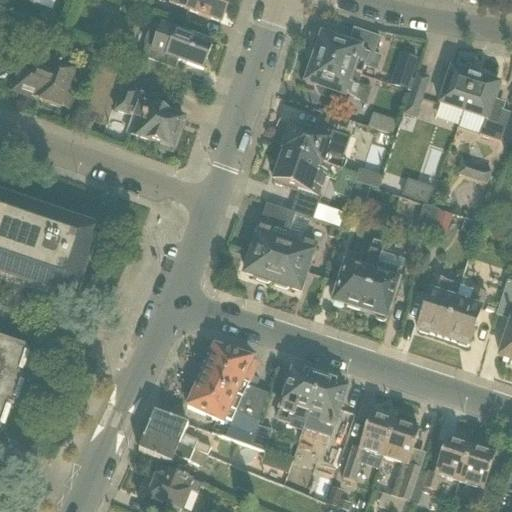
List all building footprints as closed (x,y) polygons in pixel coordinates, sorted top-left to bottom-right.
[(74,0),(74,1),(96,8),(99,7),(101,0),(74,0)] [(170,0),(169,5),(221,25),(229,0),(170,0)] [(38,31),(42,20),(33,17),(29,28),(38,31)] [(151,37),(147,45),(152,53),(148,63),(168,70),(175,72),(178,63),(203,72),(212,47),(161,28),(158,35),(151,37)] [(361,78),(365,67),(377,72),(380,61),(372,58),(377,41),(355,33),(349,49),(334,43),(332,39),(324,36),(320,38),(317,47),(319,51),(315,62),(361,78)] [(62,112),(67,109),(69,104),(66,99),(75,75),(61,70),(62,69),(59,69),(60,67),(28,56),(23,67),(13,94),(62,112)] [(307,75),(304,84),(306,88),(315,91),(319,88),(324,90),(320,99),(341,106),(344,97),(354,101),(355,99),(366,103),(369,92),(358,88),(361,78),(315,62),(311,73),(307,75)] [(462,75),(451,71),(439,107),(463,115),(475,79),(473,78),(474,76),(463,72),(462,75)] [(394,76),(391,88),(410,94),(414,83),(394,76)] [(475,79),(463,115),(484,122),(479,138),(500,145),(511,115),(501,112),(503,107),(494,103),(499,87),(488,83),(489,81),(478,77),(478,80),(475,79)] [(159,96),(170,100),(174,87),(164,84),(159,96)] [(124,92),(116,113),(128,117),(136,96),(124,92)] [(173,155),(184,123),(141,107),(144,99),(136,96),(128,117),(134,120),(128,136),(162,148),(161,151),(173,155)] [(423,102),(410,98),(404,116),(416,120),(423,102)] [(341,110),(326,104),(322,115),(337,120),(341,110)] [(396,137),(400,123),(375,116),(371,130),(396,137)] [(291,133),(283,155),(342,175),(343,173),(346,164),(342,163),(355,127),(327,117),(319,141),(295,131),(295,132),(291,133)] [(283,155),(273,186),(281,189),(298,195),(291,214),(314,222),(318,207),(326,181),(337,185),(334,195),(348,200),(349,201),(353,187),(354,188),(355,185),(357,178),(343,173),(342,175),(283,155)] [(480,170),(475,183),(488,187),(492,174),(480,170)] [(350,201),(348,207),(363,213),(365,206),(371,191),(355,185),(354,188),(353,187),(349,201),(350,201)] [(0,279),(75,305),(100,233),(0,198),(0,279)] [(324,206),(318,221),(344,230),(349,215),(324,206)] [(254,251),(246,276),(253,278),(252,281),(268,286),(270,284),(274,286),(275,289),(291,294),(292,291),(299,294),(307,268),(312,270),(316,257),(315,256),(318,249),(304,244),(301,252),(285,247),(295,217),(266,207),(258,229),(251,250),(254,251)] [(417,230),(431,235),(439,212),(424,207),(417,230)] [(438,213),(431,235),(446,239),(453,218),(438,213)] [(337,242),(341,231),(332,228),(329,239),(337,242)] [(345,267),(333,305),(334,308),(341,310),(344,308),(362,314),(377,266),(378,266),(385,247),(385,246),(384,246),(374,243),(371,252),(370,252),(364,269),(366,269),(365,273),(345,267)] [(386,322),(387,319),(401,273),(378,266),(377,266),(362,314),(375,318),(376,322),(383,324),(386,322)] [(455,303),(460,288),(435,280),(418,332),(444,341),(455,303)] [(511,285),(507,284),(497,316),(511,321),(511,322),(500,359),(511,363),(511,285)] [(444,341),(469,349),(486,297),(475,293),(470,308),(455,303),(444,341)] [(0,437),(2,432),(4,432),(10,416),(8,415),(9,411),(13,413),(16,406),(18,407),(24,390),(21,390),(24,383),(19,381),(21,377),(23,378),(28,362),(26,360),(28,354),(0,344),(0,437)] [(194,395),(194,396),(187,410),(224,427),(230,429),(226,441),(252,450),(258,429),(259,426),(269,397),(257,392),(248,388),(257,368),(251,366),(252,362),(215,350),(214,351),(211,350),(197,380),(191,394),(194,395)] [(293,376),(278,423),(292,428),(295,419),(306,422),(320,380),(317,379),(316,375),(309,373),(305,375),(303,379),(293,376)] [(303,431),(330,440),(346,393),(335,390),(337,385),(335,381),(328,379),(324,381),(320,380),(306,422),(303,431)] [(187,429),(155,416),(147,435),(193,454),(194,452),(208,458),(210,451),(207,450),(208,449),(197,445),(183,439),(187,429)] [(382,422),(370,418),(359,450),(354,448),(343,481),(355,484),(360,469),(364,454),(384,460),(395,426),(392,425),(391,423),(384,421),(382,422)] [(395,426),(384,460),(402,466),(391,500),(410,506),(424,463),(419,462),(422,454),(413,452),(419,434),(407,430),(405,428),(399,426),(397,427),(395,426)] [(258,429),(252,450),(265,455),(272,434),(258,429)] [(147,435),(139,454),(171,467),(175,458),(203,470),(208,458),(194,452),(193,454),(147,435)] [(429,474),(423,495),(429,497),(431,492),(435,494),(440,478),(459,484),(470,450),(468,450),(467,448),(461,446),(458,447),(446,443),(435,475),(429,474)] [(485,492),(495,459),(483,455),(482,452),(475,451),(473,451),(470,450),(459,484),(478,490),(472,506),(484,510),(490,493),(485,492)] [(331,475),(339,455),(329,451),(320,470),(331,475)] [(293,465),(265,455),(260,468),(288,478),(293,465)] [(149,500),(165,506),(168,507),(166,511),(182,511),(184,506),(189,494),(198,498),(202,487),(158,470),(157,471),(160,472),(149,500)] [(338,510),(343,493),(333,490),(328,507),(338,510)] [(511,511),(511,496),(504,494),(504,495),(498,511),(511,511)]
